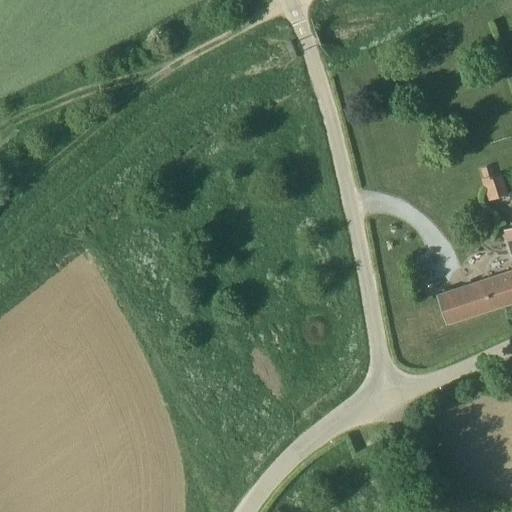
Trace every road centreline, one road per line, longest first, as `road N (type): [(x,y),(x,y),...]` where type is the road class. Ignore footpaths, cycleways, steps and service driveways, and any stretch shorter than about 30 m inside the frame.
road 1 (unclassified): [(397,385),(327,102),(288,0)]
road 2 (unclassified): [(249,511),(335,415),(397,385)]
road 3 (unclassified): [(397,385),(511,342)]
